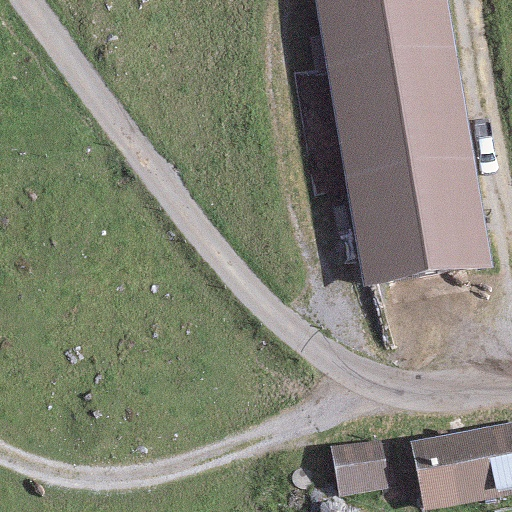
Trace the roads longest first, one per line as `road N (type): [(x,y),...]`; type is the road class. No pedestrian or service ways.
road 1 (track): [(511,389),(461,399),(388,392),(298,341),(165,189),(25,0)]
road 2 (track): [(388,392),(131,479),(49,469),(0,450)]
road 3 (track): [(511,254),(476,0)]
